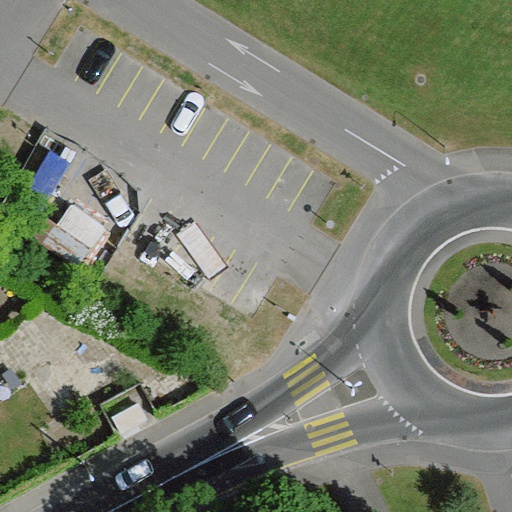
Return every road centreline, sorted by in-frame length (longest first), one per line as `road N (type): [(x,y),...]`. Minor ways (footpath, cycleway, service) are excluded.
road 1 (secondary): [(108,511),(397,367)]
road 2 (secondary): [(511,200),(444,210),(395,259),(383,319),(397,367)]
road 3 (secondary): [(397,367),(437,408),(497,424)]
